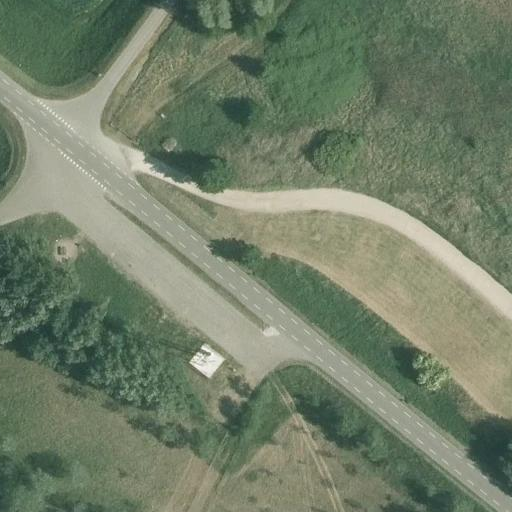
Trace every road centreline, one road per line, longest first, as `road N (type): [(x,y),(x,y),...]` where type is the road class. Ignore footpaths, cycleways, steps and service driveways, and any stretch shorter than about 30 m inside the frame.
road 1 (tertiary): [(511,505),(66,143)]
road 2 (unclassified): [(66,143),(168,0)]
